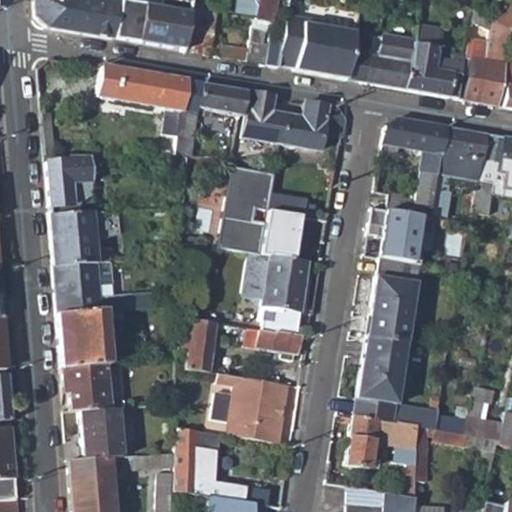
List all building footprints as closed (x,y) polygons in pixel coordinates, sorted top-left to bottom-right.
[(30,0),(31,18),(45,29),(109,40),(115,2),(115,0),(30,0)] [(158,0),(156,9),(115,2),(109,40),(179,53),(186,9),(187,0),(158,0)] [(231,0),(230,14),(250,17),(252,0),(231,0)] [(252,0),(250,17),(250,21),(269,24),(273,0),(252,0)] [(295,18),(297,4),(284,2),(273,66),(289,68),(289,72),(307,75),(308,69),(318,71),(317,76),(342,81),(350,33),(321,28),(316,21),(295,18)] [(511,4),(491,24),(505,32),(511,26),(511,4)] [(468,11),(457,5),(456,14),(459,17),(467,19),(468,11)] [(211,13),(186,9),(179,53),(203,56),(211,13)] [(484,32),(511,46),(511,35),(505,32),(491,24),(486,21),(484,32)] [(412,27),(410,43),(401,91),(444,99),(448,74),(429,71),(432,50),(430,30),(412,27)] [(410,43),(374,37),(370,58),(359,56),(354,83),(401,91),(410,43)] [(243,53),(242,63),(262,67),(266,43),(246,40),(243,53)] [(479,57),(481,44),(463,42),(460,59),(466,60),(459,101),(472,103),(479,57)] [(243,53),(212,47),(210,58),(242,63),(243,53)] [(485,58),(479,57),(472,103),(492,107),(500,66),(484,63),(485,58)] [(502,87),(498,108),(511,110),(511,67),(508,88),(502,87)] [(156,137),(170,139),(174,114),(180,83),(95,68),(90,99),(161,111),(156,137)] [(191,111),(235,119),(240,94),(195,86),(191,111)] [(274,146),(278,119),(264,116),(267,98),(245,95),(238,140),(274,146)] [(330,110),(298,104),(295,121),(278,119),(274,146),(314,153),(317,136),(338,140),(341,122),(330,110)] [(192,117),(174,114),(170,139),(167,158),(185,158),(192,117)] [(408,216),(416,217),(425,219),(440,129),(391,121),(379,129),(375,154),(401,158),(402,152),(419,154),(410,207),(401,200),(384,197),(381,211),(408,216)] [(444,178),(473,183),(481,136),(440,129),(425,219),(423,231),(439,234),(445,195),(442,195),(444,178)] [(498,193),(511,195),(511,141),(481,136),(473,183),(470,199),(482,202),(487,174),(501,175),(498,193)] [(51,164),(49,141),(37,142),(39,165),(51,164)] [(228,158),(190,158),(190,172),(228,172),(228,158)] [(51,164),(39,165),(43,208),(76,205),(89,198),(86,162),(51,164)] [(408,216),(381,211),(379,228),(406,232),(408,216)] [(86,215),(43,217),(47,267),(90,264),(86,215)] [(415,230),(423,231),(425,219),(416,217),(415,230)] [(176,260),(202,265),(205,249),(177,244),(176,260)] [(256,322),(293,328),(303,264),(244,255),(238,300),(257,302),(256,308),(258,308),(256,322)] [(412,266),(374,260),(361,338),(400,344),(412,266)] [(90,264),(47,267),(51,316),(96,312),(145,309),(144,297),(115,299),(115,295),(92,297),(90,264)] [(96,312),(51,316),(54,369),(100,366),(96,312)] [(180,370),(218,377),(219,368),(204,365),(210,325),(188,321),(180,370)] [(243,330),(240,346),(276,352),(275,359),(288,361),(289,354),(293,355),(296,339),(243,330)] [(400,344),(361,338),(351,397),(390,403),(400,344)] [(100,366),(54,369),(56,389),(61,388),(62,413),(72,413),(102,411),(99,373),(113,372),(113,365),(100,366)] [(243,443),(273,447),(283,387),(222,377),(221,386),(238,389),(232,426),(245,428),(243,443)] [(436,408),(409,404),(405,430),(414,431),(425,433),(431,434),(434,418),(436,408)] [(102,411),(72,413),(76,462),(103,460),(113,459),(109,410),(102,411)] [(494,445),(493,448),(511,451),(511,449),(511,417),(501,416),(499,426),(494,445)] [(434,418),(431,434),(458,439),(461,424),(434,418)] [(461,424),(458,439),(462,439),(494,445),(499,426),(462,419),(461,424)] [(414,431),(405,430),(348,420),(340,468),(365,472),(370,445),(413,452),(414,431)] [(0,482),(11,482),(7,430),(0,430),(0,482)] [(411,477),(411,484),(423,485),(425,433),(414,431),(413,452),(411,477)] [(202,498),(260,508),(272,510),(273,501),(274,493),(251,489),(250,495),(210,489),(209,491),(199,490),(202,451),(222,454),(224,439),(172,432),(170,493),(202,498)] [(494,445),(462,439),(460,452),(492,456),(493,448),(494,445)] [(117,459),(117,472),(129,471),(128,465),(137,465),(138,470),(166,468),(167,455),(117,459)] [(106,511),(103,460),(76,462),(61,463),(65,511),(106,511)] [(164,511),(166,476),(153,476),(151,511),(164,511)] [(411,477),(392,476),(391,497),(410,499),(411,484),(411,477)] [(0,502),(12,501),(11,482),(0,482),(0,502)] [(376,511),(378,495),(343,489),(341,511),(376,511)] [(409,511),(410,499),(391,497),(378,495),(376,511),(409,511)] [(259,511),(260,508),(202,498),(201,511),(259,511)] [(0,502),(0,511),(12,511),(12,501),(0,502)] [(481,501),(477,511),(511,511),(511,505),(498,505),(481,501)]
